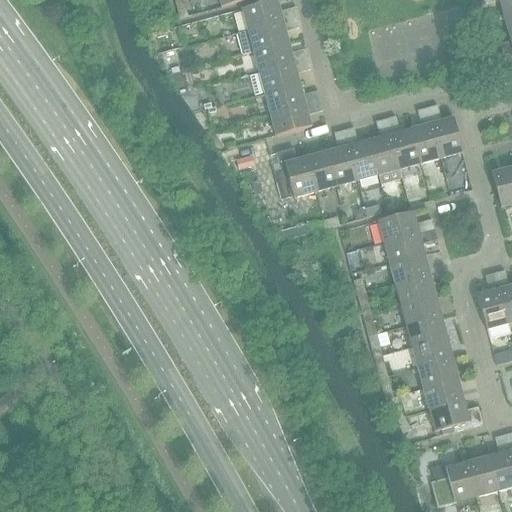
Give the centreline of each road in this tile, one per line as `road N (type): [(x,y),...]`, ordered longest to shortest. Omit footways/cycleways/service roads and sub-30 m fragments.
road 1 (primary): [(302,511),(132,214),(0,44)]
road 2 (primary): [(0,121),(83,233),(240,511)]
road 3 (residential): [(511,418),(500,422),(460,267),(500,254),(462,104)]
road 4 (residential): [(308,0),(341,115),(445,89),(462,104)]
